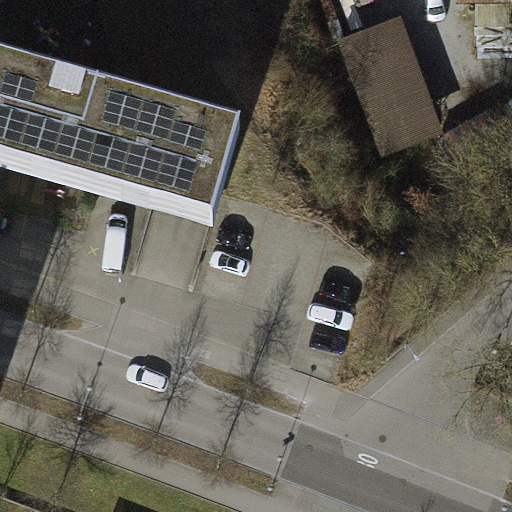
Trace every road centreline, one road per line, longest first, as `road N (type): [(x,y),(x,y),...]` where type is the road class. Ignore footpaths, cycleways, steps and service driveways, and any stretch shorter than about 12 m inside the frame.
road 1 (residential): [(0,346),(385,486)]
road 2 (residential): [(385,486),(437,370),(511,305)]
